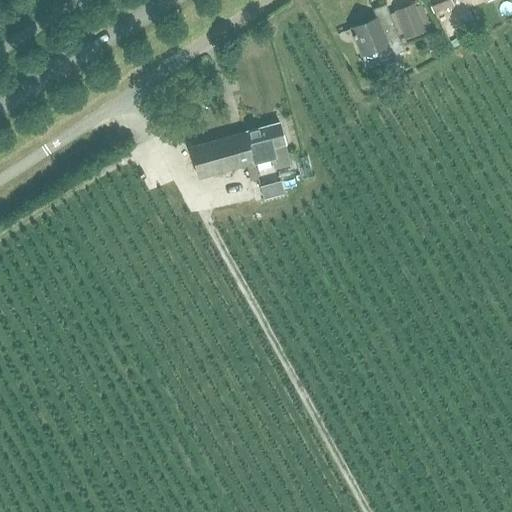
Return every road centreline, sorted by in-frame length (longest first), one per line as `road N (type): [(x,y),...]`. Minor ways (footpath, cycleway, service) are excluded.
road 1 (residential): [(46,150),(281,0)]
road 2 (unclassified): [(0,108),(172,0)]
